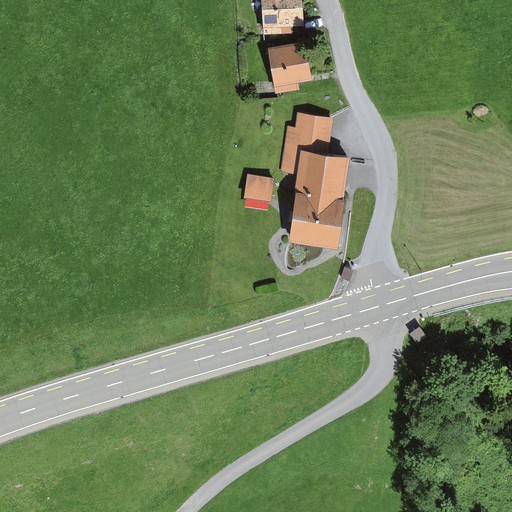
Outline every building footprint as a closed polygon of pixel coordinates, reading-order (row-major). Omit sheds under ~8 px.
[(301,0),(261,0),(264,34),(294,33),(293,27),(303,27),(301,0)] [(304,42),(268,49),(276,94),(299,89),(298,82),(311,80),(304,42)] [(281,171),(298,174),(301,152),(328,156),(333,119),(298,114),(296,127),(288,126),(281,171)] [(328,156),(301,152),(298,174),(289,243),(338,249),(350,159),(328,156)] [(275,179),(247,175),(244,198),(271,202),(275,179)] [(342,265),(339,275),(348,278),(351,268),(342,265)] [(409,331),(415,339),(424,333),(418,325),(409,331)]
